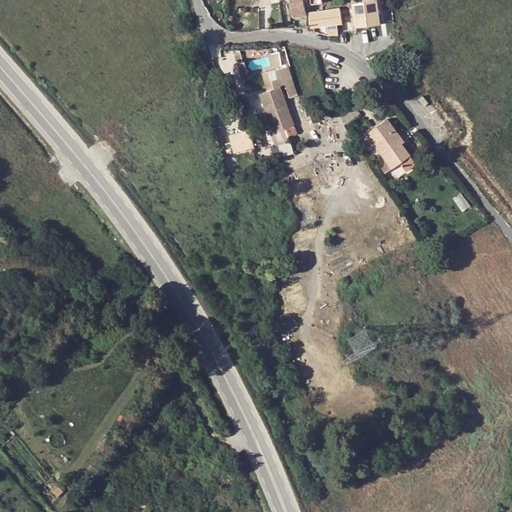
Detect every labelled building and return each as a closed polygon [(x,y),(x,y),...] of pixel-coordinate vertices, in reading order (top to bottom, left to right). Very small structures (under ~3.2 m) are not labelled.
[(306,14),(304,0),(289,0),(293,17),(306,14)] [(379,24),(376,0),(372,0),(353,3),(356,20),(356,27),(365,26),(379,24)] [(313,30),(313,25),(326,24),(327,32),(328,33),(339,33),(339,31),(338,27),(343,26),(342,23),(341,15),(346,15),(345,6),(307,10),(309,25),(310,29),(312,30),(313,30)] [(281,66),(278,51),(270,53),(273,67),(281,66)] [(304,123),(294,95),(298,93),(289,69),(272,74),(276,89),(270,91),(282,130),(280,131),(284,144),(303,137),(299,125),(304,123)] [(418,100),(424,107),(428,104),(422,97),(418,100)] [(347,127),(361,114),(353,105),(340,117),(347,127)] [(402,138),(387,118),(361,138),(369,148),(375,144),(385,157),(391,166),(393,168),(400,163),(406,171),(416,164),(410,155),(401,144),(399,141),(402,138)] [(238,133),(243,151),(272,142),(267,125),(238,133)] [(383,172),(391,166),(385,157),(376,163),(383,172)] [(460,214),(472,207),(463,193),(451,199),(460,214)]
